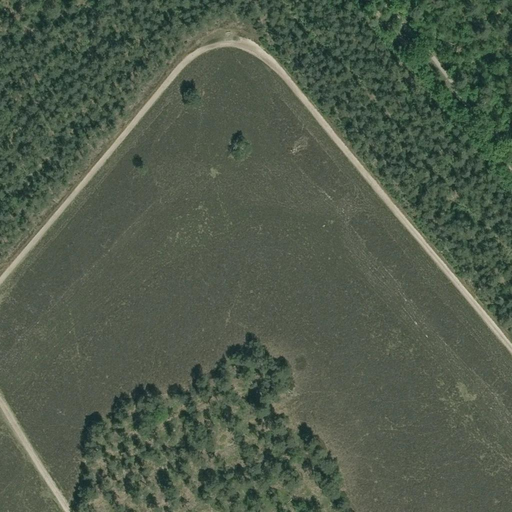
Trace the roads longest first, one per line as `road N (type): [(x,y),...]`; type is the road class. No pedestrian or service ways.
road 1 (track): [(511,349),(271,60),(226,43),(178,68),(0,280)]
road 2 (track): [(365,0),(511,172)]
road 3 (track): [(70,511),(0,405)]
